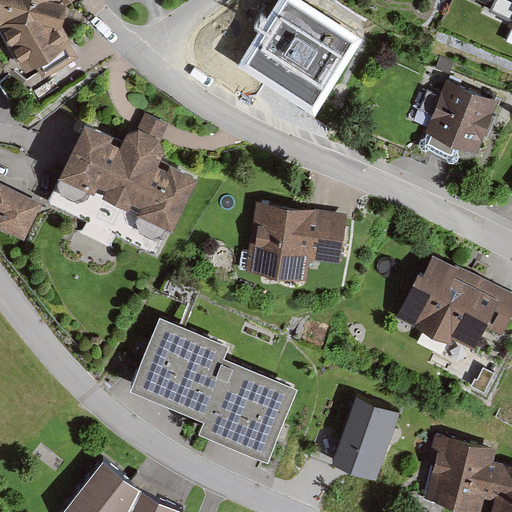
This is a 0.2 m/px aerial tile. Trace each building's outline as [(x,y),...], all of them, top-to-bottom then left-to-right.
[(72,0),(0,0),(0,31),(26,73),(35,67),(43,79),(79,57),(70,43),(72,42),(63,27),(67,3),(72,0)] [(511,0),(481,0),(491,5),(489,11),(509,20),(506,26),(511,28),(511,0)] [(351,43),(285,2),(246,64),(312,106),(351,43)] [(478,152),(499,98),(446,77),(440,93),(427,88),(419,108),(432,113),(425,130),(432,133),(428,143),(452,153),(456,143),(478,152)] [(114,134),(84,119),(57,174),(59,175),(46,203),(156,255),(169,228),(173,230),(198,177),(170,164),(168,169),(158,164),(164,150),(161,139),(168,123),(145,112),(138,127),(126,132),(120,145),(111,141),(114,134)] [(43,203),(0,181),(0,227),(25,240),(43,203)] [(348,213),(256,200),(246,270),(307,279),(310,258),(341,262),(348,213)] [(418,271),(395,315),(452,344),(455,338),(473,347),(486,323),(502,331),(511,310),(511,292),(433,253),(423,273),(418,271)] [(229,343),(160,314),(129,387),(204,418),(199,429),(268,458),(298,386),(224,355),(229,343)] [(394,424),(330,401),(310,458),(372,485),(394,424)] [(497,447),(442,433),(441,436),(435,434),(432,448),(437,450),(425,497),(480,511),(484,497),(495,500),(491,511),(511,511),(511,464),(494,460),(497,447)] [(141,487),(104,459),(63,509),(65,511),(184,511),(185,510),(141,487)]
